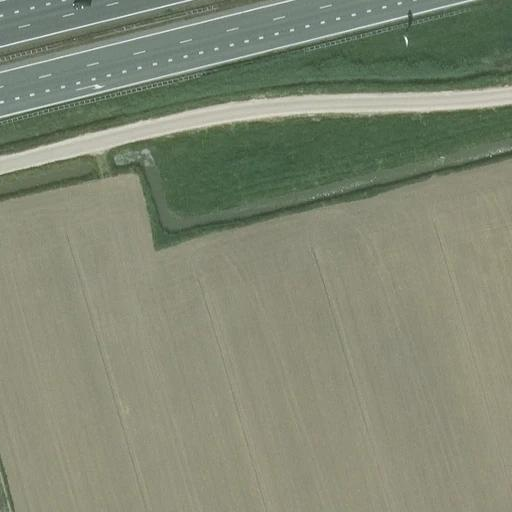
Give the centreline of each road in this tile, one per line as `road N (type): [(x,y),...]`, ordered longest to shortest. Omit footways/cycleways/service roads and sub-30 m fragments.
road 1 (unclassified): [(0,163),(191,115),(511,95)]
road 2 (motorway): [(0,87),(354,0)]
road 3 (motorway): [(131,0),(0,32)]
